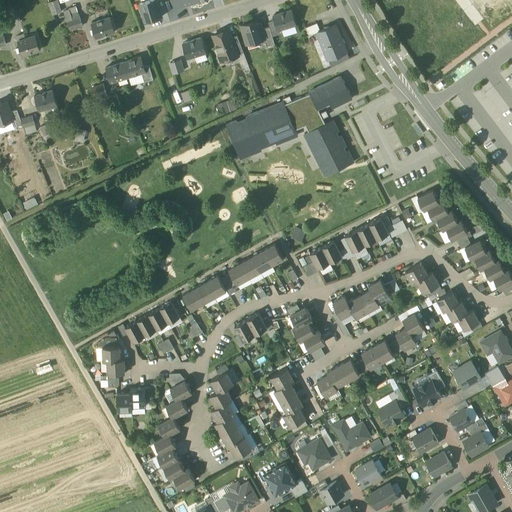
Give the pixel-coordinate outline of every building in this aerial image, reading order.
[(50,0),(47,2),(52,14),(59,11),(62,10),(57,0),(50,0)] [(156,0),(149,0),(139,3),(145,22),(162,17),(156,0)] [(172,0),(175,8),(202,0),(172,0)] [(414,9),(417,14),(434,0),(396,0),(407,14),(414,9)] [(460,28),(438,0),(434,0),(417,14),(420,17),(413,22),(432,48),(442,41),(445,46),(460,35),(457,30),(460,28)] [(484,0),(492,11),(506,0),(484,0)] [(59,11),(64,26),(67,24),(66,21),(71,20),(69,14),(77,12),(76,6),(59,11)] [(291,10),(274,15),(275,18),(278,29),(296,24),(291,10)] [(82,26),(77,12),(69,14),(71,20),(66,21),(67,24),(64,26),(66,32),(82,26)] [(95,34),(96,37),(114,32),(109,18),(92,23),(94,29),(90,30),(92,35),(95,34)] [(278,29),(275,18),(267,20),(269,27),(272,35),(279,33),(278,29)] [(241,25),(246,41),(252,39),(256,41),(264,38),(262,29),(260,23),(254,25),(253,22),(241,25)] [(305,28),(309,36),(316,33),(316,32),(319,31),(316,23),(305,28)] [(316,33),(327,59),(346,51),(336,24),(319,31),(316,32),(316,33)] [(272,35),(269,27),(262,29),(264,38),(266,47),(275,44),(272,35)] [(213,35),(223,62),(224,61),(223,59),(237,54),(237,56),(238,56),(238,55),(231,37),(228,30),(213,35)] [(17,41),(22,55),(39,50),(35,35),(17,41)] [(231,37),(238,55),(244,52),(237,35),(231,37)] [(183,44),(187,58),(205,52),(201,39),(183,44)] [(141,56),(124,62),(129,77),(141,73),(145,71),(144,67),(141,56)] [(169,64),(171,72),(182,69),(180,60),(169,64)] [(110,83),(129,77),(124,62),(105,68),(110,83)] [(141,73),(144,82),(153,79),(149,65),(144,67),(145,71),(141,73)] [(304,133),(325,176),(338,170),(337,168),(344,164),(344,166),(353,162),(347,150),(345,151),(343,147),(346,146),(340,135),(338,136),(336,132),(338,131),(332,119),(325,123),(322,118),(326,116),(324,111),(320,113),(317,108),(329,102),(332,107),(352,97),(341,76),(309,92),(309,93),(285,103),(284,101),(247,116),(248,118),(237,123),(236,120),(226,124),(232,137),(234,137),(237,144),(235,145),(240,158),(261,150),(260,147),(275,141),(276,143),(297,135),(295,129),(305,125),(308,131),(304,133)] [(91,88),(94,97),(106,93),(103,84),(91,88)] [(34,96),(38,111),(57,105),(53,91),(34,96)] [(182,97),(186,108),(197,103),(194,93),(182,97)] [(110,96),(113,107),(119,105),(116,94),(110,96)] [(232,98),(222,102),(226,112),(236,108),(232,98)] [(7,101),(0,103),(0,124),(12,121),(13,120),(10,112),(7,101)] [(17,110),(10,112),(13,120),(12,121),(14,127),(22,125),(17,110)] [(114,121),(116,125),(121,123),(117,113),(110,116),(112,121),(114,121)] [(32,116),(21,119),(23,127),(35,124),(32,116)] [(40,127),(43,136),(48,134),(45,125),(40,127)] [(260,147),(261,150),(276,143),(275,141),(260,147)] [(424,210),(427,208),(439,202),(439,201),(433,190),(418,197),(424,210)] [(26,209),(38,203),(35,197),(23,202),(26,209)] [(433,220),(437,218),(436,218),(448,212),(448,211),(442,200),(439,201),(439,202),(427,208),(433,220)] [(443,230),(446,228),(458,222),(458,221),(452,210),(448,211),(448,212),(436,218),(437,218),(443,230)] [(381,217),(369,224),(376,239),(388,233),(386,228),(381,217)] [(461,219),(458,221),(458,222),(446,228),(452,240),(456,238),(466,233),(467,232),(461,219)] [(402,220),(397,223),(402,232),(407,230),(402,220)] [(396,235),(402,232),(397,223),(391,225),(396,235)] [(365,245),(376,239),(369,224),(357,229),(365,245)] [(391,238),(396,235),(391,225),(386,228),(388,233),(391,238)] [(291,237),(301,241),(305,232),(295,228),(291,237)] [(352,251),(365,245),(357,229),(345,235),(350,246),(352,251)] [(388,233),(376,239),(379,244),(391,238),(388,233)] [(456,238),(458,243),(468,238),(466,233),(456,238)] [(471,244),(468,238),(458,243),(461,249),(465,247),(471,244)] [(471,260),(475,258),(474,257),(486,251),(480,239),(471,244),(465,247),(471,260)] [(334,241),(322,247),(329,262),(342,256),(339,251),(334,241)] [(275,243),(263,250),(271,265),(283,258),(275,243)] [(352,251),(355,255),(367,249),(365,245),(352,251)] [(350,246),(344,248),(349,258),(355,255),(352,251),(350,246)] [(317,268),(329,262),(322,247),(310,253),(314,261),(317,268)] [(344,261),(349,258),(344,248),(339,251),(342,256),(344,261)] [(480,270),(484,268),(484,267),(496,261),(495,261),(490,249),(486,251),(474,257),(475,258),(480,270)] [(260,271),(271,265),(263,250),(252,256),(260,271)] [(249,278),(260,271),(252,256),(240,262),(249,278)] [(490,279),(493,278),(493,277),(505,271),(499,259),(495,261),(496,261),(484,267),(484,268),(490,279)] [(314,261),(308,264),(313,274),(319,271),(317,268),(314,261)] [(237,284),(249,278),(240,262),(228,269),(231,273),(234,279),(237,284)] [(413,284),(417,281),(428,275),(427,274),(421,263),(406,271),(413,284)] [(308,276),(313,274),(308,264),(303,266),(308,276)] [(288,272),(293,281),(298,279),(293,269),(288,272)] [(511,276),(508,269),(505,271),(493,277),(493,278),(499,289),(502,288),(511,283),(511,282),(511,276)] [(432,272),(427,274),(428,275),(417,281),(424,293),(429,290),(439,284),(432,272)] [(226,276),(229,282),(234,279),(231,273),(226,276)] [(218,275),(206,281),(214,297),(226,290),(224,285),(218,275)] [(229,282),(234,292),(240,289),(237,284),(234,279),(229,282)] [(368,286),(370,290),(371,289),(377,301),(389,294),(384,285),(380,279),(368,286)] [(394,279),(389,282),(394,292),(399,289),(394,279)] [(203,303),(214,297),(206,281),(195,288),(203,303)] [(229,295),(234,292),(229,282),(224,285),(226,290),(229,295)] [(389,294),(394,292),(389,282),(384,285),(389,294)] [(502,288),(504,293),(511,289),(511,284),(511,283),(502,288)] [(432,295),(434,294),(442,289),(439,284),(429,290),(432,295)] [(191,310),(203,303),(195,288),(183,294),(191,310)] [(443,288),(442,289),(434,294),(437,299),(446,294),(443,288)] [(379,304),(377,301),(371,289),(370,290),(359,296),(368,311),(379,304)] [(444,311),(446,310),(446,309),(458,302),(452,291),(446,294),(437,299),(444,311)] [(341,318),(352,311),(353,311),(348,302),(345,296),(332,303),(337,311),(341,318)] [(356,317),(368,311),(359,296),(348,302),(353,311),(352,311),(356,317)] [(444,311),(437,299),(431,302),(438,314),(440,313),(444,311)] [(453,321),(458,318),(457,318),(467,312),(461,300),(458,302),(446,309),(446,310),(453,321)] [(171,301),(159,307),(168,323),(180,316),(171,301)] [(287,310),(290,315),(300,310),(297,304),(287,310)] [(400,314),(403,319),(415,312),(418,311),(415,305),(405,311),(400,314)] [(156,329),(168,323),(159,307),(148,314),(156,329)] [(290,315),(297,326),(297,327),(308,321),(309,321),(312,319),(305,307),(300,310),(290,315)] [(472,309),(467,312),(457,318),(458,318),(464,330),(470,327),(479,321),(472,309)] [(446,325),(453,321),(446,310),(444,311),(440,313),(446,325)] [(332,314),(337,324),(343,321),(341,318),(337,311),(332,314)] [(341,318),(343,321),(344,324),(356,317),(352,311),(341,318)] [(258,312),(246,319),(255,334),(267,328),(262,320),(258,312)] [(405,324),(407,327),(411,334),(412,334),(423,328),(415,312),(403,319),(405,324)] [(145,335),(156,329),(148,314),(137,320),(145,335)] [(267,328),(267,329),(273,326),(267,317),(262,320),(267,328)] [(459,333),(464,330),(458,318),(453,321),(459,333)] [(243,341),(255,334),(246,319),(234,326),(239,334),(243,341)] [(133,342),(145,335),(137,320),(125,327),(128,333),(133,342)] [(300,341),(303,339),(303,338),(315,332),(314,331),(309,321),(308,321),(297,327),(297,326),(293,328),(300,341)] [(470,327),(473,332),(482,326),(479,321),(470,327)] [(197,322),(192,325),(197,335),(202,332),(197,322)] [(118,326),(123,336),(128,333),(125,327),(123,323),(118,326)] [(192,338),(197,335),(192,325),(187,328),(192,338)] [(416,342),(412,334),(411,334),(407,327),(396,333),(399,339),(404,349),(416,342)] [(318,329),(314,331),(315,332),(303,338),(303,339),(310,350),(319,345),(325,342),(318,329)] [(511,350),(500,330),(480,341),(485,351),(491,348),(492,350),(499,362),(511,355),(511,350)] [(234,337),(239,347),(244,344),(243,341),(239,334),(234,337)] [(168,338),(163,341),(169,351),(174,348),(168,338)] [(399,339),(393,342),(399,351),(404,349),(399,339)] [(385,340),(373,346),(382,361),(393,355),(393,354),(388,345),(385,340)] [(163,354),(169,351),(163,341),(158,344),(163,354)] [(393,354),(399,351),(393,342),(388,345),(393,354)] [(310,351),(313,356),(322,350),(319,345),(310,350),(310,351)] [(103,361),(107,360),(120,359),(120,346),(117,346),(106,346),(102,346),(103,358),(103,361)] [(369,368),(382,361),(373,346),(361,353),(364,358),(369,368)] [(325,355),(322,350),(313,356),(316,361),(325,355)] [(124,358),(120,359),(107,360),(107,371),(108,373),(119,373),(125,373),(124,358)] [(351,358),(339,365),(347,380),(359,374),(354,364),(351,358)] [(364,358),(359,361),(364,371),(369,368),(364,358)] [(359,374),(364,371),(359,361),(354,364),(359,374)] [(480,378),(471,361),(453,370),(457,376),(454,377),(458,383),(460,382),(463,388),(475,381),(480,378)] [(216,370),(219,375),(226,371),(228,370),(226,365),(216,370)] [(336,386),(347,380),(339,365),(327,372),(328,374),(329,374),(336,386)] [(486,375),(492,385),(505,378),(497,366),(485,373),(486,375)] [(271,376),(278,387),(278,388),(290,381),(290,382),(293,380),(287,367),(271,376)] [(445,386),(436,370),(432,373),(428,375),(430,379),(431,379),(437,390),(445,386)] [(230,445),(236,456),(251,448),(244,436),(243,437),(237,426),(231,415),(233,413),(227,402),(232,399),(226,388),(233,384),(226,371),(219,375),(211,380),(217,391),(210,395),(216,407),(211,409),(218,421),(215,422),(221,434),(228,446),(230,445)] [(338,388),(336,386),(329,374),(328,374),(317,380),(325,395),(338,388)] [(480,378),(475,381),(481,391),(492,385),(486,375),(480,378)] [(167,382),(170,388),(179,382),(177,377),(167,382)] [(492,385),(495,391),(496,390),(507,383),(505,378),(492,385)] [(170,388),(176,399),(177,400),(181,397),(181,398),(192,392),(185,379),(179,382),(170,388)] [(440,396),(437,390),(431,379),(430,379),(414,389),(423,406),(440,396)] [(496,390),(504,404),(511,399),(511,380),(507,383),(496,390)] [(274,389),(281,401),(296,393),(290,382),(290,381),(278,388),(278,387),(274,389)] [(394,390),(402,406),(408,403),(399,387),(394,390)] [(130,388),(130,392),(131,392),(131,406),(132,406),(145,405),(145,399),(144,388),(130,388)] [(132,410),(132,406),(131,406),(131,392),(130,392),(117,393),(118,410),(132,410)] [(281,401),(287,412),(299,406),(303,405),(296,393),(281,401)] [(166,405),(172,416),(172,417),(173,416),(174,417),(188,409),(181,398),(181,397),(177,400),(176,399),(166,405)] [(378,409),(387,425),(392,422),(393,423),(400,419),(399,418),(404,415),(395,399),(378,409)] [(455,406),(458,411),(465,408),(468,406),(465,400),(455,406)] [(305,418),(299,406),(287,412),(283,414),(290,426),(305,418)] [(449,416),(457,430),(466,425),(473,421),(465,408),(458,411),(449,416)] [(158,424),(164,435),(165,436),(169,433),(170,434),(180,428),(174,417),(173,416),(172,417),(172,416),(158,424)] [(347,449),(370,436),(362,421),(349,429),(343,419),(333,425),(347,449)] [(466,425),(468,430),(479,425),(476,420),(473,421),(466,425)] [(469,431),(472,437),(481,431),(488,428),(484,422),(469,431)] [(333,443),(324,427),(319,430),(328,446),(333,443)] [(413,438),(420,451),(438,441),(430,428),(413,438)] [(488,445),(486,441),(482,434),(481,431),(472,437),(463,441),(471,455),(488,445)] [(488,431),(482,434),(486,441),(492,438),(488,431)] [(154,441),(160,453),(161,453),(172,447),(176,445),(170,434),(169,433),(165,436),(164,435),(154,441)] [(313,468),(331,458),(319,437),(297,450),(302,459),(303,459),(306,457),(308,461),(313,468)] [(370,443),(374,450),(383,446),(379,438),(370,443)] [(157,455),(163,466),(178,458),(172,447),(161,453),(160,453),(157,455)] [(236,456),(239,462),(254,453),(251,448),(236,456)] [(426,462),(434,475),(451,465),(444,452),(426,462)] [(150,458),(156,470),(163,466),(157,455),(150,458)] [(170,478),(173,476),(185,469),(184,469),(178,458),(163,466),(170,478)] [(373,461),(379,472),(385,469),(379,458),(373,461)] [(372,460),(355,469),(363,484),(370,480),(380,474),(379,472),(373,461),(372,460)] [(285,461),(262,474),(275,496),(290,487),(298,483),(297,481),(285,461)] [(170,478),(163,466),(156,470),(163,482),(170,478)] [(188,467),(184,469),(185,469),(173,476),(180,488),(183,486),(192,481),(195,479),(188,467)] [(380,474),(370,480),(373,485),(383,479),(380,474)] [(298,483),(290,487),(295,497),(308,490),(301,479),(297,481),(298,483)] [(309,489),(312,494),(320,490),(328,485),(325,480),(309,489)] [(320,490),(327,503),(343,494),(336,480),(328,485),(320,490)] [(183,486),(186,491),(195,486),(192,481),(183,486)] [(248,482),(240,486),(239,485),(231,489),(232,491),(224,495),(231,507),(233,511),(235,511),(258,500),(248,482)] [(369,494),(377,508),(393,499),(398,496),(390,482),(369,494)] [(210,494),(211,496),(214,501),(224,495),(232,491),(231,489),(228,484),(210,494)] [(474,500),(480,511),(488,507),(496,502),(486,484),(472,492),(468,495),(471,501),(474,500)] [(393,499),(396,504),(406,498),(403,493),(398,496),(393,499)] [(220,511),(222,511),(231,507),(224,495),(214,501),(219,511),(220,511)] [(208,506),(211,511),(217,511),(219,511),(214,501),(211,496),(205,499),(206,500),(208,506)] [(190,509),(191,511),(197,511),(208,506),(206,500),(190,509)]
